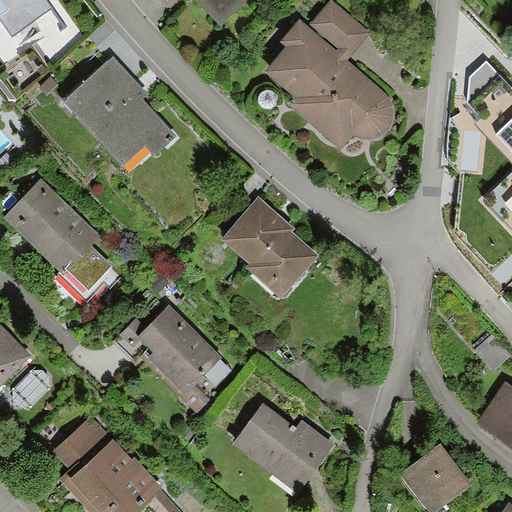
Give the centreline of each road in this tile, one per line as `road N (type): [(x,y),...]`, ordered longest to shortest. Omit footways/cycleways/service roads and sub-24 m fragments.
road 1 (residential): [(415,241),(371,232),(309,189),(194,85),(116,0)]
road 2 (residential): [(448,0),(415,241)]
road 3 (residential): [(358,511),(404,338)]
road 4 (residential): [(404,338),(467,429),(511,467)]
road 5 (residential): [(511,327),(457,267),(415,241)]
